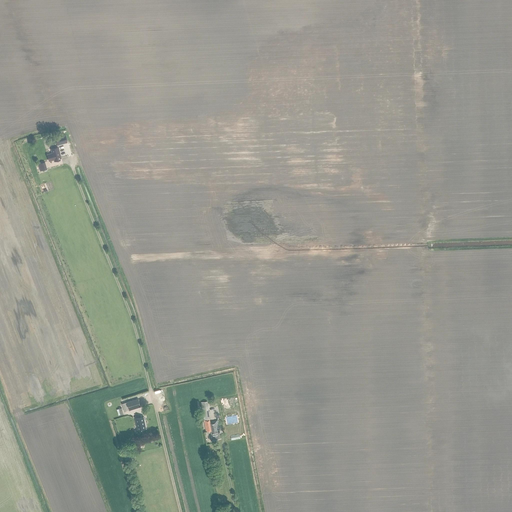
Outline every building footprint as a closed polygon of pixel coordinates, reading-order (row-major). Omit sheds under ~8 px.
[(57,145),(67,142),(64,134),(54,137),(57,145)] [(52,153),(47,155),(48,161),(53,160),(54,162),(60,160),(60,158),(61,158),(58,147),(50,149),(52,153)] [(45,162),(38,164),(40,172),(47,170),(45,162)] [(126,402),(129,411),(141,407),(138,399),(126,402)] [(200,402),(201,405),(206,432),(211,431),(212,436),(212,435),(213,441),(221,439),(217,421),(210,422),(210,419),(207,401),(200,402)] [(238,423),(237,416),(225,418),(226,425),(238,423)] [(146,429),(143,417),(135,418),(138,431),(146,429)]
